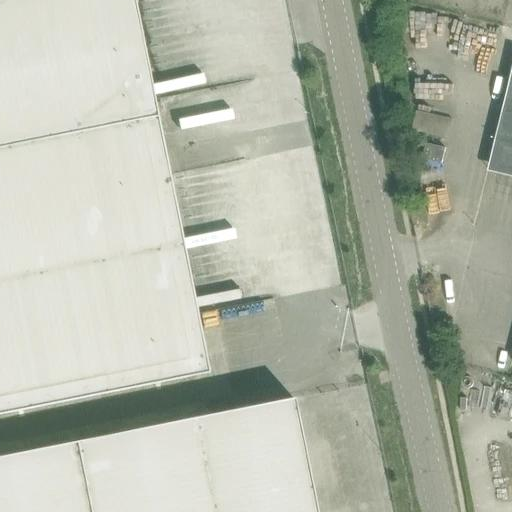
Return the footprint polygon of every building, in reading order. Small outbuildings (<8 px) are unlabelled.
[(0,0),(0,147),(136,121),(142,152),(163,148),(133,0),(0,0)] [(511,91),(500,138),(511,141),(511,91)] [(412,131),(448,139),(453,118),(417,110),(412,131)] [(0,414),(208,372),(200,331),(163,148),(142,152),(136,121),(0,147),(0,414)] [(424,159),(443,163),(447,148),(427,143),(424,159)] [(0,457),(0,511),(316,511),(294,398),(236,410),(211,415),(0,457)]
